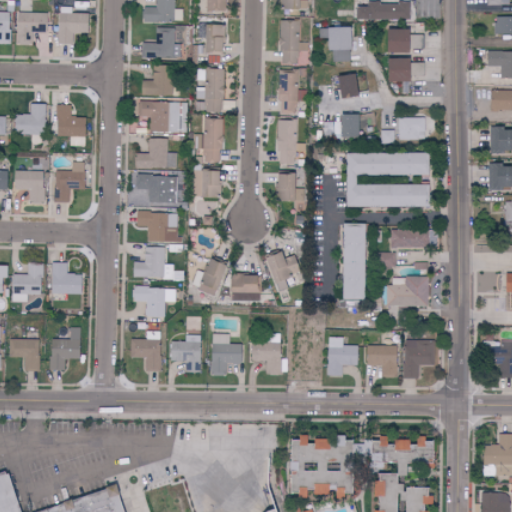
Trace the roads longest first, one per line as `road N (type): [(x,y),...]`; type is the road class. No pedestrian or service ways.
road 1 (residential): [(0,400),(456,405)]
road 2 (tertiary): [(457,0),(456,405)]
road 3 (residential): [(103,402),(115,0)]
road 4 (residential): [(251,223),(257,0)]
